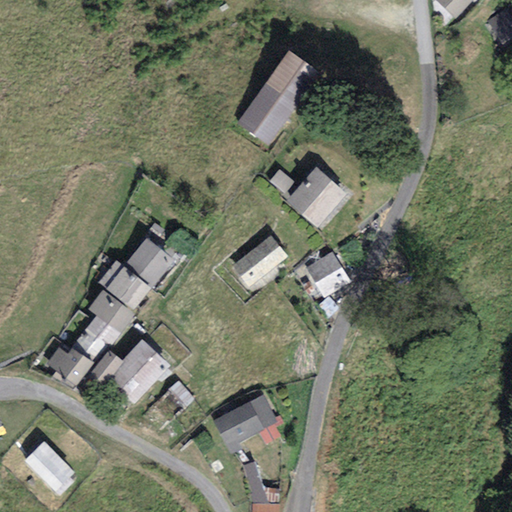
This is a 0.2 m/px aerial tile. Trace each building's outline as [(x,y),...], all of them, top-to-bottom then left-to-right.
[(435,0),(455,18),(472,0),(435,0)] [(506,8),(487,19),(504,48),(511,42),(511,16),(511,17),(506,8)] [(288,51),(238,125),(270,146),(320,73),(288,51)] [(316,171),(286,205),(316,231),(346,197),(316,171)] [(287,258),(270,236),(230,266),(248,288),(287,258)] [(124,266),(151,287),(154,289),(175,260),(146,238),(124,266)] [(331,252),(305,268),(324,298),(350,283),(331,252)] [(115,260),(98,282),(134,310),(151,287),(124,266),(115,260)] [(134,314),(102,290),(88,310),(95,315),(84,330),(105,345),(109,348),(134,314)] [(105,345),(84,330),(71,348),(92,363),(105,345)] [(169,365),(140,340),(121,361),(107,379),(135,404),(169,365)] [(92,363),(71,348),(66,354),(57,348),(46,364),(75,386),(92,363)] [(121,361),(108,350),(89,374),(102,385),(107,379),(121,361)] [(212,422),(231,455),(241,450),(238,444),(258,433),(276,423),(273,418),(261,395),(212,422)] [(279,415),(273,418),(276,423),(258,433),(265,445),(280,437),(275,428),(284,423),(279,415)] [(43,445),(24,464),(59,499),(73,484),(70,481),(74,476),(43,445)] [(263,488),(254,462),(242,466),(252,503),(277,504),(279,488),(263,488)] [(252,503),(250,511),(278,511),(279,505),(277,504),(252,503)]
